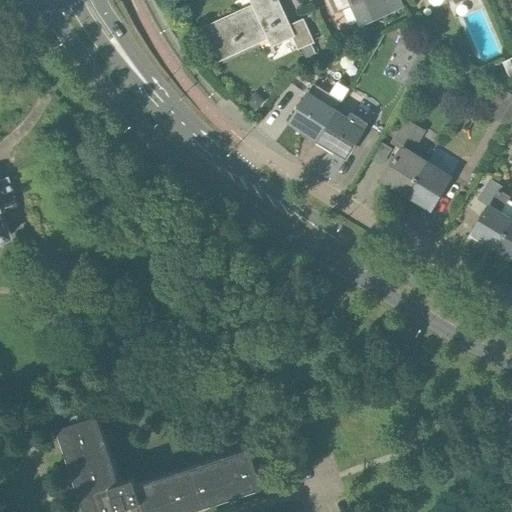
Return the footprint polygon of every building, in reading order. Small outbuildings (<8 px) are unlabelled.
[(288,25),(276,0),(255,0),(261,13),(209,37),(219,58),(276,31),(280,39),(292,34),(299,50),(302,48),(306,56),(315,52),(312,43),(315,42),(304,17),(288,25)] [(331,0),(334,6),(336,5),(338,9),(349,4),(359,28),(404,7),(400,0),(331,0)] [(416,51),(410,63),(421,69),(427,56),(416,51)] [(511,57),(503,62),(511,81),(511,80),(511,57)] [(414,91),(428,99),(441,74),(428,67),(414,91)] [(458,80),(472,89),(477,81),(463,72),(458,80)] [(291,121),(318,138),(335,111),(324,104),(331,94),(314,84),(291,121)] [(265,101),(256,91),(246,100),(256,110),(265,101)] [(509,127),(511,122),(511,94),(506,91),(491,115),(509,127)] [(335,111),(318,138),(348,156),(368,124),(352,114),(348,119),(335,111)] [(383,179),(407,193),(424,166),(410,157),(412,153),(410,152),(424,131),(407,120),(394,142),(403,148),(383,179)] [(424,166),(407,193),(431,208),(451,177),(439,170),(437,174),(424,166)] [(0,201),(12,197),(6,178),(0,180),(0,240),(8,238),(5,230),(8,226),(6,219),(1,217),(0,215),(0,201)] [(472,234),(495,248),(511,221),(511,219),(500,212),(510,197),(500,192),(503,188),(492,182),(481,200),(490,206),(472,234)] [(511,221),(495,248),(511,258),(511,256),(511,221)] [(121,482),(98,413),(58,427),(85,511),(187,511),(264,487),(250,447),(136,485),(134,478),(121,482)]
